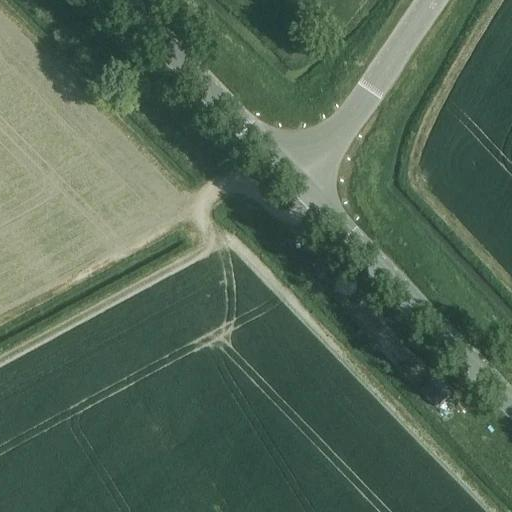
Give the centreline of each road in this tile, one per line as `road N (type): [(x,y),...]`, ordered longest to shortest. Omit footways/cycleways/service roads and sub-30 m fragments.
road 1 (tertiary): [(511,405),(299,182)]
road 2 (tertiary): [(299,182),(118,0)]
road 3 (tertiary): [(299,182),(432,0)]
